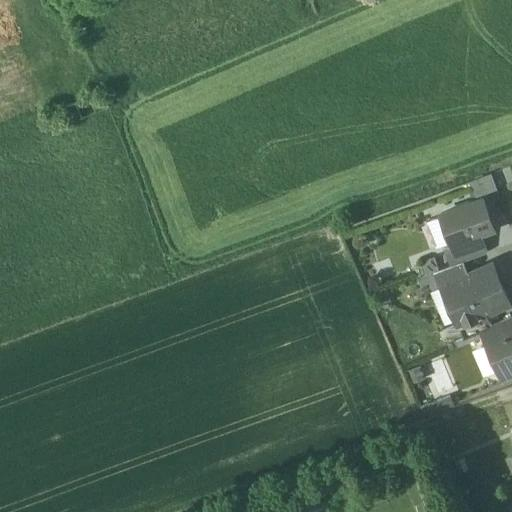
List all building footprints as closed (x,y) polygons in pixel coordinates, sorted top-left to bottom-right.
[(491,176),(470,183),(475,199),(497,191),(491,176)] [(482,201),(440,216),(451,244),(451,246),(478,236),(492,231),(482,201)] [(478,236),(451,246),(451,244),(445,247),(452,267),(461,264),(485,255),(478,236)] [(434,260),(421,265),(426,276),(438,272),(434,260)] [(452,267),(435,273),(441,288),(466,277),(466,276),(461,264),(452,267)] [(466,277),(441,288),(458,328),(484,316),(509,305),(492,265),(466,276),(466,277)] [(484,316),(458,328),(464,340),(481,333),(489,329),(484,316)] [(511,318),(489,329),(481,333),(486,345),(511,334),(511,318)] [(511,334),(486,345),(499,374),(511,368),(511,334)] [(511,368),(499,374),(503,385),(511,380),(511,368)]
